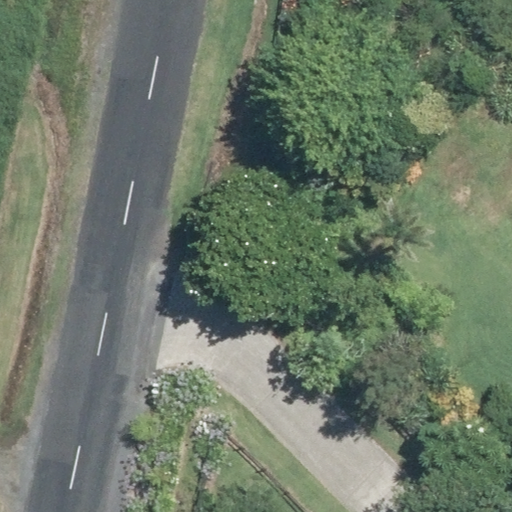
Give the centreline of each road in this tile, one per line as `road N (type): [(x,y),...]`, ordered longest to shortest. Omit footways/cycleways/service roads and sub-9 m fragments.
road 1 (residential): [(65,511),(167,0)]
road 2 (unknown): [(119,244),(316,410),(415,511)]
